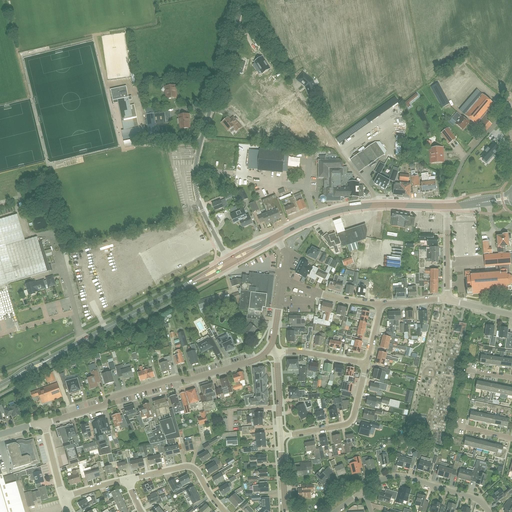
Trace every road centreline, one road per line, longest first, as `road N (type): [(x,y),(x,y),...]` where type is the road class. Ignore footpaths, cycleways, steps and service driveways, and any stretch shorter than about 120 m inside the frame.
road 1 (unclassified): [(229,262),(194,180),(241,0)]
road 2 (primary): [(0,385),(229,262)]
road 3 (unclassified): [(42,422),(237,366),(269,348)]
road 4 (primary): [(277,235),(355,207),(447,206)]
road 5 (residential): [(363,491),(401,478),(478,500),(488,511)]
road 6 (residential): [(280,437),(346,425),(366,365)]
road 7 (residential): [(447,206),(466,158),(511,106)]
road 8 (residential): [(128,479),(191,467),(224,511)]
